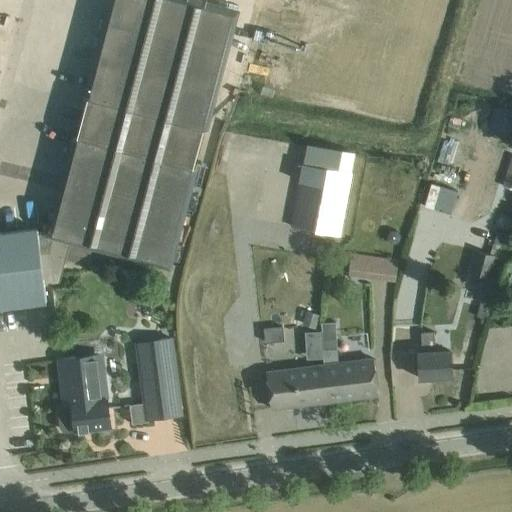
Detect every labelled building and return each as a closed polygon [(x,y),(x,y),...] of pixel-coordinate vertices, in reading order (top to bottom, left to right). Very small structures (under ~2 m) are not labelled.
[(108,0),(83,97),(73,135),(197,169),(208,130),(240,10),(203,0),(108,0)] [(0,307),(46,302),(44,284),(52,284),(58,284),(65,258),(69,243),(91,248),(171,270),(197,169),(73,135),(52,212),(47,231),(46,236),(45,236),(51,238),(48,250),(48,252),(40,253),(37,228),(0,233),(0,307)] [(511,189),(511,155),(501,186),(511,189)] [(303,164),(292,227),(339,235),(351,173),(303,164)] [(470,273),(494,280),(500,258),(505,259),(511,239),(495,233),(487,253),(477,250),(470,273)] [(348,275),(371,279),(374,257),(351,253),(348,275)] [(483,293),(477,317),(486,320),(492,296),(483,293)] [(418,352),(420,295),(405,294),(403,352),(418,352)] [(302,323),(315,327),(319,314),(306,310),(302,323)] [(326,330),(310,330),(310,353),(342,352),(341,321),(326,321),(326,330)] [(419,353),(413,353),(414,370),(420,370),(420,378),(452,377),(451,357),(450,351),(435,352),(434,332),(421,332),(422,352),(419,353)] [(136,343),(144,403),(129,405),(132,424),(148,421),(148,419),(181,414),(171,338),(136,343)] [(60,408),(59,413),(60,426),(63,430),(66,431),(75,430),(75,431),(111,426),(108,406),(107,398),(106,398),(104,380),(101,357),(99,357),(86,359),(86,356),(59,359),(63,391),(70,390),(72,405),(65,406),(64,406),(60,408)] [(374,359),(324,365),(329,401),(378,395),(374,359)] [(329,401),(324,365),(267,372),(271,408),(329,401)]
